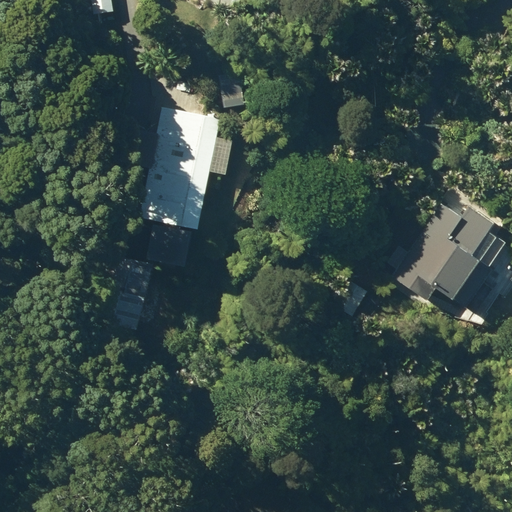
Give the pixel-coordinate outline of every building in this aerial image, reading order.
[(92,0),(95,16),(115,14),(113,0),(92,0)] [(252,99),(247,68),(225,72),(230,103),(252,99)] [(141,219),(201,231),(224,120),(164,108),(141,219)] [(464,218),(443,206),(394,278),(429,302),(438,290),(468,310),(493,273),(483,266),(500,241),(490,234),(497,225),(471,208),(464,218)] [(144,308),(155,266),(111,255),(101,297),(121,301),(114,327),(138,333),(144,308)] [(356,312),(372,289),(345,269),(329,293),(356,312)]
